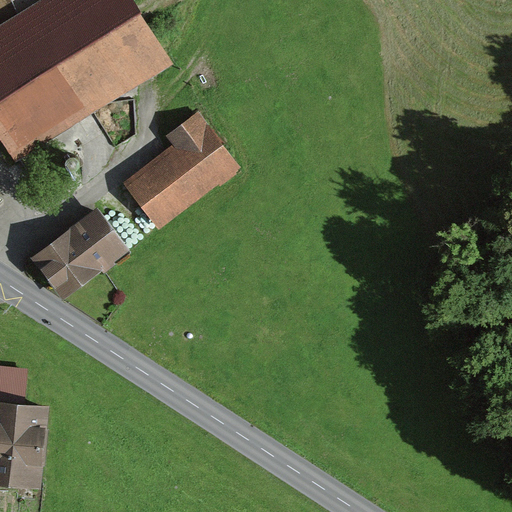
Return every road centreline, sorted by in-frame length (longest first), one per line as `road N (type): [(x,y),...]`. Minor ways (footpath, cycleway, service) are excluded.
road 1 (tertiary): [(0,279),(357,511)]
road 2 (unknown): [(48,224),(146,151)]
